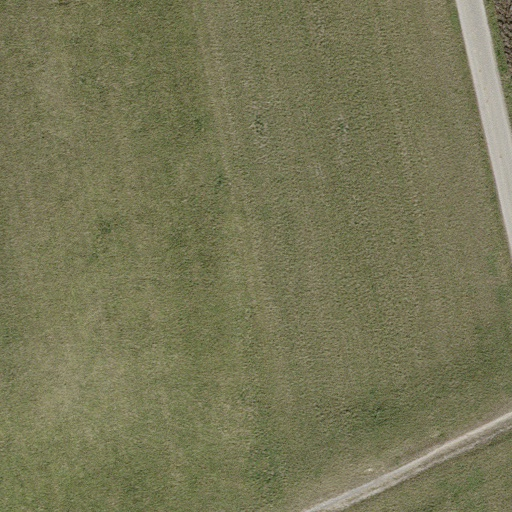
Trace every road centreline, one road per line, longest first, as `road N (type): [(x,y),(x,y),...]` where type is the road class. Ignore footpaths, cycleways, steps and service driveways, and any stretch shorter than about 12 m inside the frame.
road 1 (track): [(511,421),(314,511)]
road 2 (track): [(471,0),(511,180)]
